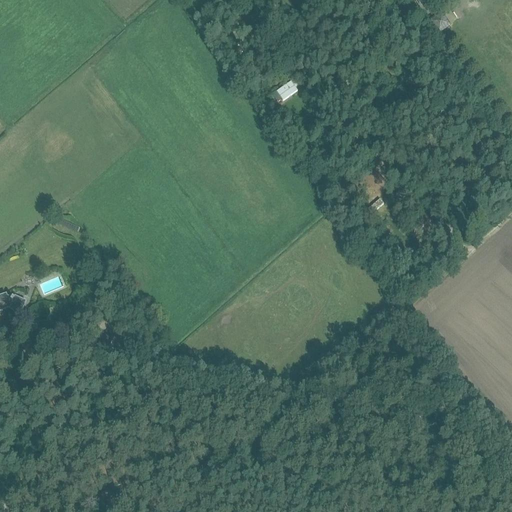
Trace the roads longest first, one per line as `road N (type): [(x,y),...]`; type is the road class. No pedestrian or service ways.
road 1 (unclassified): [(439,53),(511,155)]
road 2 (track): [(343,511),(297,457),(288,405)]
